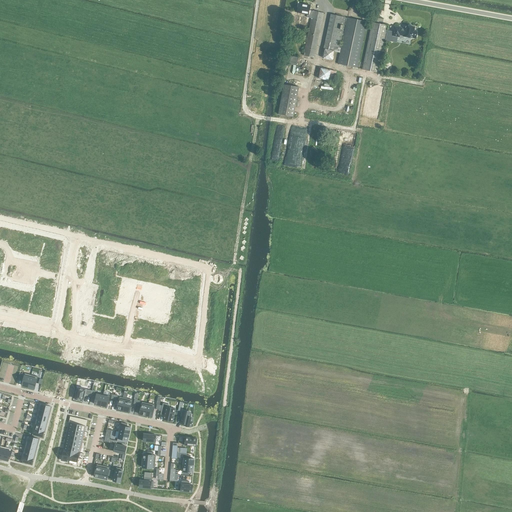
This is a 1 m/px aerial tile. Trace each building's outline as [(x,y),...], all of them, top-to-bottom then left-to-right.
[(299,4),(298,4),(297,5),(297,7),(298,8),(297,12),(307,15),(307,18),(312,19),(304,56),(314,58),(323,13),(313,11),(309,10),(310,5),(306,4),(305,5),(302,5),(302,4),(300,3),(299,4)] [(338,64),(357,68),(367,22),(331,15),(324,46),(339,49),(342,35),(343,36),(338,64)] [(385,41),(387,31),(387,27),(372,23),(362,70),(378,73),(385,41)] [(394,32),(387,31),(385,41),(398,43),(399,35),(404,36),(404,37),(407,37),(408,38),(410,39),(411,38),(412,38),(415,38),(416,37),(417,34),(416,33),(416,32),(413,32),(412,30),(413,27),(412,27),(411,26),(409,25),(408,26),(406,26),(405,30),(400,29),(400,28),(395,27),(394,32)] [(287,56),(286,63),(296,65),(298,58),(287,56)] [(298,87),(283,85),(277,115),(292,117),(298,87)] [(104,124),(103,129),(112,132),(113,127),(104,124)] [(98,145),(97,150),(106,153),(107,148),(98,145)] [(173,161),(172,168),(183,170),(185,163),(173,161)] [(105,164),(103,169),(112,172),(114,166),(105,164)] [(211,170),(209,177),(221,179),(222,172),(211,170)] [(167,183),(165,190),(176,193),(178,187),(167,183)] [(99,185),(97,191),(106,193),(108,188),(99,185)] [(207,196),(205,203),(217,205),(218,198),(207,196)] [(98,202),(95,211),(100,213),(103,204),(98,202)] [(119,208),(116,217),(121,219),(124,210),(119,208)] [(6,236),(5,242),(8,243),(9,241),(15,242),(18,232),(11,230),(10,237),(6,236)] [(18,232),(15,242),(21,243),(21,246),(24,247),(26,240),(22,240),(24,233),(18,232)] [(30,241),(28,247),(32,248),(32,247),(39,248),(42,237),(35,235),(33,242),(30,241)] [(99,250),(98,255),(107,258),(108,252),(104,251),(104,250),(101,249),(101,250),(99,250)] [(47,270),(46,273),(52,274),(53,271),(57,272),(59,267),(49,265),(48,270),(47,270)] [(187,277),(187,281),(193,282),(194,278),(201,279),(202,272),(198,272),(199,271),(194,271),(190,271),(190,278),(187,277)] [(94,277),(93,282),(99,283),(109,286),(109,285),(103,284),(104,279),(94,277)] [(45,278),(44,281),(47,281),(46,287),(55,289),(56,283),(50,282),(51,279),(48,278),(45,278)] [(186,286),(186,289),(188,290),(188,296),(192,297),(199,297),(200,291),(192,290),(193,286),(189,286),(186,286)] [(185,300),(185,304),(187,304),(186,311),(198,312),(198,305),(191,305),(191,301),(185,300)] [(0,334),(0,338),(6,340),(8,328),(2,327),(1,334),(0,334)] [(8,328),(6,340),(12,341),(11,343),(15,344),(16,338),(13,337),(14,330),(8,328)] [(21,339),(20,345),(23,346),(24,344),(30,345),(32,334),(26,333),(24,340),(21,339)] [(32,334),(30,345),(36,347),(35,349),(39,350),(40,344),(37,343),(38,336),(32,334)] [(45,341),(43,347),(54,350),(55,347),(62,349),(63,343),(52,340),(51,342),(45,341)] [(92,349),(90,358),(95,360),(96,360),(98,351),(97,350),(92,349)] [(109,353),(107,362),(108,363),(113,364),(116,355),(110,353),(109,353)] [(113,364),(119,365),(118,368),(121,368),(123,363),(120,362),(121,356),(116,354),(116,355),(113,364)] [(141,365),(140,371),(143,372),(144,370),(150,371),(153,360),(147,358),(145,366),(141,365)] [(153,360),(150,371),(156,372),(156,375),(159,375),(161,369),(157,368),(159,361),(153,360)] [(161,369),(159,375),(163,376),(164,374),(170,375),(172,364),(166,363),(165,370),(161,369)] [(172,364),(170,375),(176,377),(175,379),(179,380),(181,374),(177,373),(179,366),(172,364)] [(25,373),(22,385),(28,387),(31,375),(25,373)] [(31,375),(28,387),(34,389),(38,377),(31,375)] [(49,379),(46,392),(54,394),(58,381),(49,379)] [(78,387),(75,399),(83,401),(84,395),(91,396),(92,391),(78,387)] [(103,394),(101,405),(107,407),(110,396),(109,396),(110,392),(104,391),(103,394)] [(97,393),(94,404),(101,405),(103,394),(97,393)] [(120,397),(117,409),(123,410),(126,398),(120,397)] [(126,398),(123,410),(130,412),(132,400),(126,398)] [(142,402),(139,414),(146,415),(148,403),(142,402)] [(148,403),(146,415),(152,417),(155,405),(148,403)] [(163,403),(161,414),(164,415),(163,419),(173,421),(175,409),(169,407),(170,405),(163,403)] [(39,404),(38,409),(49,412),(50,407),(39,404)] [(38,409),(38,416),(49,419),(49,412),(38,409)] [(183,411),(181,422),(184,423),(184,425),(191,426),(193,418),(189,417),(190,413),(183,411)] [(70,416),(69,423),(70,423),(77,425),(85,426),(86,427),(88,420),(70,416)] [(121,422),(119,432),(129,434),(131,428),(127,427),(127,424),(121,422)] [(33,429),(31,434),(42,437),(44,431),(33,429)] [(119,432),(118,438),(128,440),(129,434),(119,432)] [(144,434),(143,441),(156,442),(159,442),(160,436),(156,436),(156,435),(144,434)] [(27,436),(26,441),(37,444),(38,439),(27,436)] [(183,437),(182,445),(196,446),(197,439),(183,437)] [(110,439),(109,442),(114,443),(114,444),(113,451),(125,453),(126,447),(116,444),(117,441),(110,439)] [(6,447),(3,459),(8,460),(11,449),(6,447)] [(143,454),(143,461),(155,462),(156,455),(153,455),(154,452),(147,452),(147,455),(143,454)] [(182,458),(181,464),(193,465),(194,459),(190,458),(190,455),(187,455),(184,455),(184,458),(182,458)] [(22,456),(20,461),(31,464),(33,459),(22,456)] [(94,466),(92,472),(95,473),(94,476),(101,478),(103,466),(97,464),(96,467),(94,466)] [(181,464),(180,471),(183,471),(182,474),(189,474),(189,471),(193,472),(193,465),(181,464)] [(103,466),(101,478),(107,479),(108,476),(111,476),(112,470),(109,469),(110,467),(103,466)] [(112,470),(111,476),(114,477),(113,481),(120,482),(123,469),(116,467),(116,470),(112,469),(112,470)] [(140,480),(139,487),(153,489),(154,481),(151,481),(152,473),(145,472),(144,481),(140,480)] [(179,484),(178,491),(192,492),(193,485),(189,485),(189,481),(182,481),(181,484),(179,484)]
